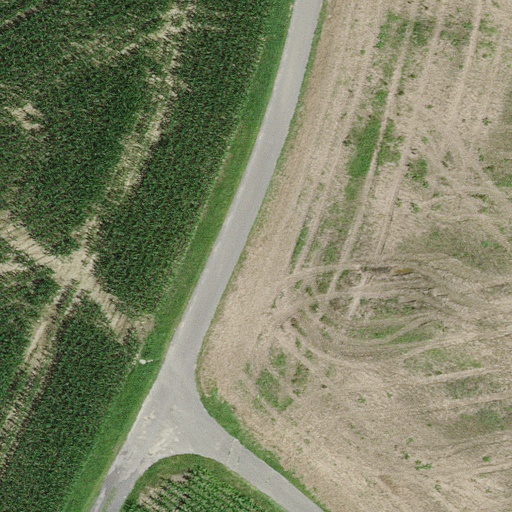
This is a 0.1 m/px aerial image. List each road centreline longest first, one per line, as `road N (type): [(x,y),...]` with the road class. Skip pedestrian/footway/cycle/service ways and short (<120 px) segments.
road 1 (track): [(307,0),(270,138),(160,406)]
road 2 (track): [(304,511),(160,406)]
